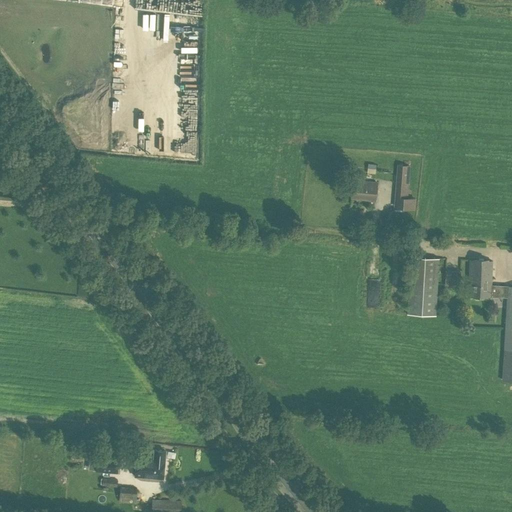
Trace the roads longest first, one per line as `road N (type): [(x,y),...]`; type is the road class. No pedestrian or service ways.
road 1 (primary): [(314,511),(0,112)]
road 2 (track): [(117,218),(511,252)]
